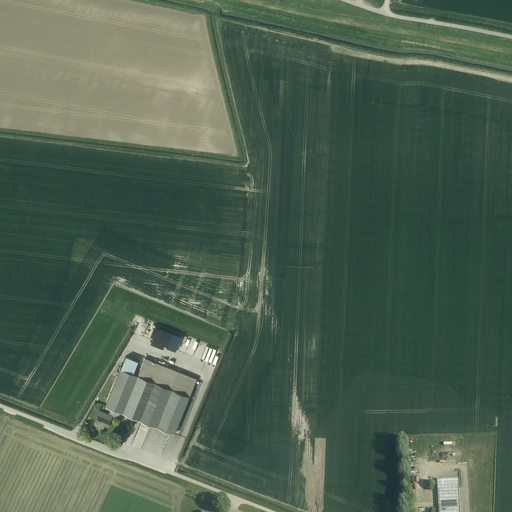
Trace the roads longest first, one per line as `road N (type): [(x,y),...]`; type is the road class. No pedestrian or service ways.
road 1 (track): [(511,61),(206,0)]
road 2 (unclassified): [(270,511),(0,405)]
